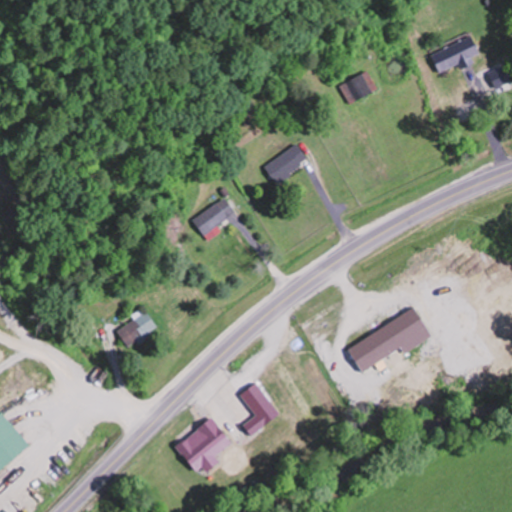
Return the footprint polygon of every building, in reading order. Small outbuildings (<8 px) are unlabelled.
[(431,54),(439,73),(483,55),(475,36),(431,54)] [(497,88),(511,81),(506,66),(490,72),(497,88)] [(341,85),(349,104),(380,90),(371,71),(341,85)] [(281,184),(313,161),(300,143),(268,165),(281,184)] [(239,213),(227,197),(195,219),(207,235),(239,213)] [(407,353),(436,336),(419,307),(350,348),(364,373),(404,349),(407,353)] [(154,337),(152,331),(160,328),(154,313),(121,326),(129,347),(154,337)] [(205,441),(219,460),(245,440),(232,421),(205,441)] [(180,502),(206,483),(194,468),(169,487),(180,502)]
